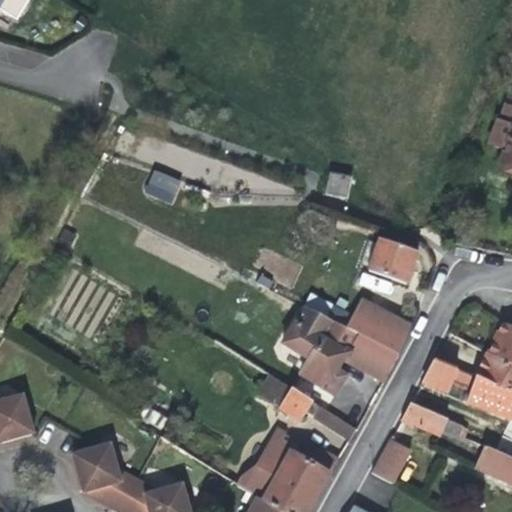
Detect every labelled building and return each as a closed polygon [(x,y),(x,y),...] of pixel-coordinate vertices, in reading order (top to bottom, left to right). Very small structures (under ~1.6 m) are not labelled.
[(0,0),(0,9),(16,20),(27,0),(0,0)] [(511,108),(503,105),(489,144),(506,151),(500,167),(511,171),(511,108)] [(153,169),(144,193),(173,204),(181,180),(153,169)] [(351,178),(330,174),(326,195),(346,198),(351,178)] [(420,242),(384,229),(378,245),(369,242),(361,267),(370,270),(370,272),(406,285),(420,242)] [(349,330),(305,307),(281,344),(309,363),(300,374),(334,397),(345,379),(335,372),(344,357),(384,383),(399,355),(409,329),(362,305),(349,330)] [(475,377),(457,370),(434,361),(422,383),(447,392),(453,381),(472,389),(466,403),(511,421),(511,330),(502,323),(475,377)] [(325,410),(268,374),(257,394),(301,422),(307,413),(324,425),(349,441),(357,430),(331,414),(330,416),(324,412),(325,410)] [(0,443),(3,442),(32,434),(22,396),(0,402),(0,443)] [(462,427),(410,404),(401,420),(440,437),(442,431),(458,439),(460,436),(464,438),(466,431),(462,429),(462,427)] [(242,479),(238,485),(257,497),(249,511),(309,511),(338,459),(308,442),(299,459),(290,454),(296,442),(276,430),(257,467),(242,479)] [(409,453),(389,442),(371,473),(392,484),(409,453)] [(188,511),(180,485),(158,492),(116,469),(109,444),(72,456),(80,485),(83,494),(92,499),(115,511),(188,511)] [(511,458),(485,446),(476,466),(500,477),(499,481),(511,486),(511,458)]
